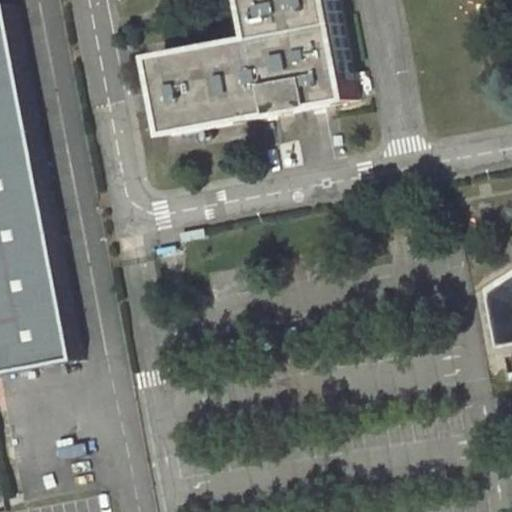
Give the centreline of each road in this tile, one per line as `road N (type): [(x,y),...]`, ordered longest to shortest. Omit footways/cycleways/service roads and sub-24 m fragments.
road 1 (unclassified): [(511,153),(132,220)]
road 2 (unclassified): [(92,0),(132,220)]
road 3 (unknown): [(380,0),(416,173)]
